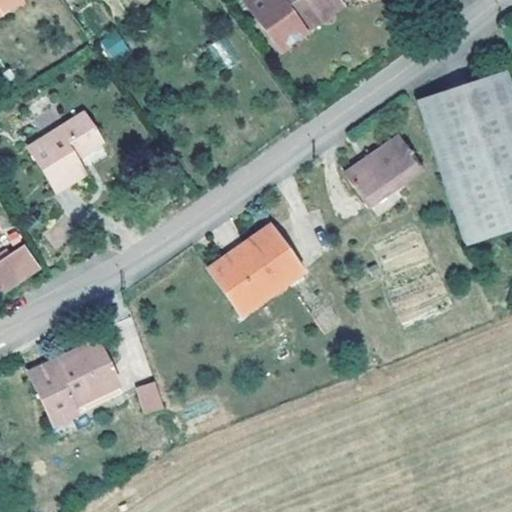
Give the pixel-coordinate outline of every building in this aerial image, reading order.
[(15,0),(0,0),(0,13),(18,5),(15,0)] [(276,0),(295,27),(335,1),(336,0),(276,0)] [(341,9),(335,1),(295,27),(301,36),(341,9)] [(115,29),(97,40),(109,61),(128,50),(115,29)] [(463,246),(511,228),(511,104),(501,72),(416,107),(463,246)] [(69,164),(95,147),(78,119),(25,154),(51,196),(78,180),(69,164)] [(342,178),(368,214),(418,178),(392,142),(342,178)] [(265,233),(239,250),(242,254),(229,264),(225,260),(204,275),(235,320),(296,278),(265,233)] [(239,250),(225,260),(229,264),(242,254),(239,250)] [(19,253),(0,264),(0,299),(35,277),(19,253)] [(94,343),(66,354),(69,360),(96,349),(94,343)] [(114,395),(96,349),(69,360),(66,354),(24,371),(44,422),(114,395)] [(135,387),(143,414),(164,407),(155,380),(135,387)] [(62,488),(39,500),(45,511),(55,511),(71,503),(62,488)]
